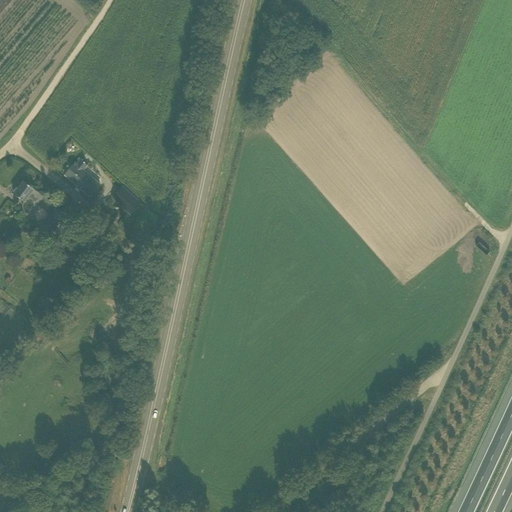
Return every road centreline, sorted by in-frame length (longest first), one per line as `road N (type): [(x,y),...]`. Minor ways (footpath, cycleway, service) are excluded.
road 1 (secondary): [(128,511),(243,0)]
road 2 (track): [(338,59),(507,241)]
road 3 (unclassified): [(275,511),(434,377),(444,380)]
road 4 (track): [(11,145),(111,0)]
road 5 (unclassified): [(511,231),(444,380)]
road 6 (unclassified): [(444,380),(379,511)]
